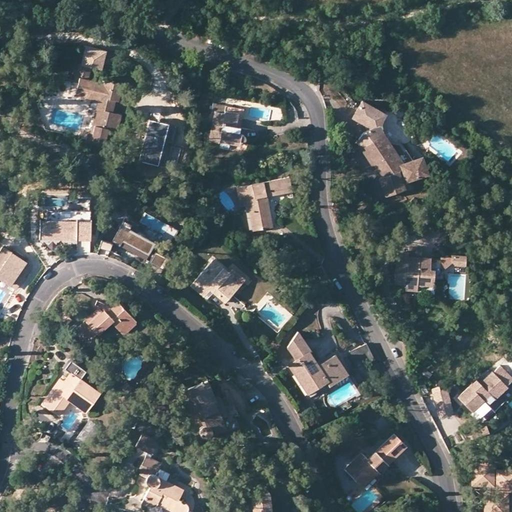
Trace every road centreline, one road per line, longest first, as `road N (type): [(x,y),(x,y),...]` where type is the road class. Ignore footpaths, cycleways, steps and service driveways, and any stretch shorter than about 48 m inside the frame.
road 1 (residential): [(451,511),(438,457),(335,254),(307,97),(258,69),(126,25),(56,24),(0,35)]
road 2 (residential): [(5,444),(29,313),(66,273),(103,266),(126,275),(257,377),(281,406),(326,511)]
